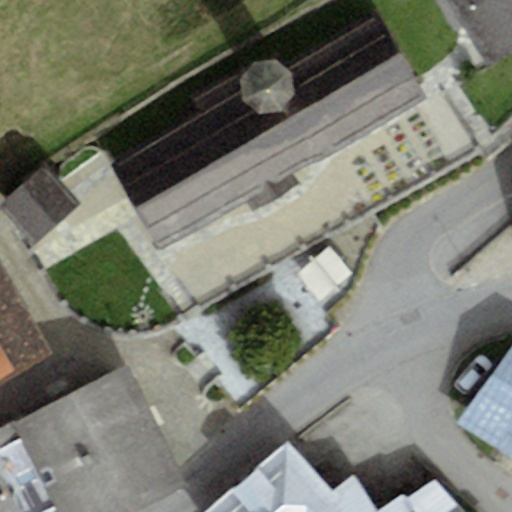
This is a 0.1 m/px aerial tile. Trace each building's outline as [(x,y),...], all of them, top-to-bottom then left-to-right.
[(511,0),(446,0),(491,69),(511,55),(511,0)] [(201,116),(112,167),(161,255),(426,99),(374,20),(287,69),(274,61),(252,65),(192,102),(201,116)] [(71,204),(46,175),(8,208),(34,238),(71,204)] [(0,387),(54,357),(0,261),(0,387)] [(511,346),(457,422),(511,464),(511,346)] [(134,511),(188,483),(126,366),(12,425),(57,511),(134,511)] [(57,511),(12,425),(0,431),(0,502),(5,511),(57,511)] [(289,441),(205,511),(326,511),(339,502),(329,490),(289,441)] [(339,502),(326,511),(447,511),(456,505),(439,479),(408,498),(403,494),(381,511),(375,511),(354,474),(329,490),(339,502)]
